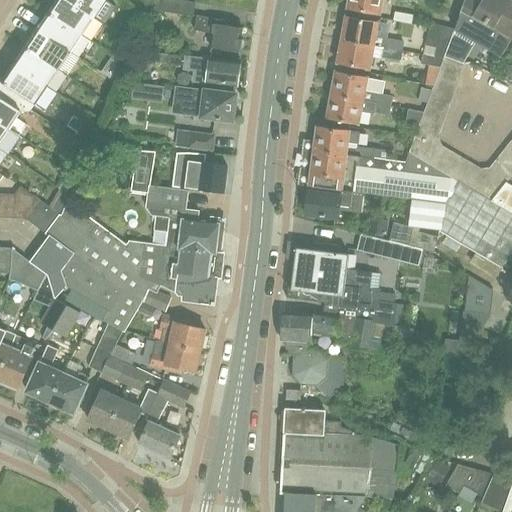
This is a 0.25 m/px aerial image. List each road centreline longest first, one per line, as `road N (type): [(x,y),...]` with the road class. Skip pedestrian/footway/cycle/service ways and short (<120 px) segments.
road 1 (secondary): [(227,460),(291,0)]
road 2 (primary): [(118,511),(73,465),(0,431)]
